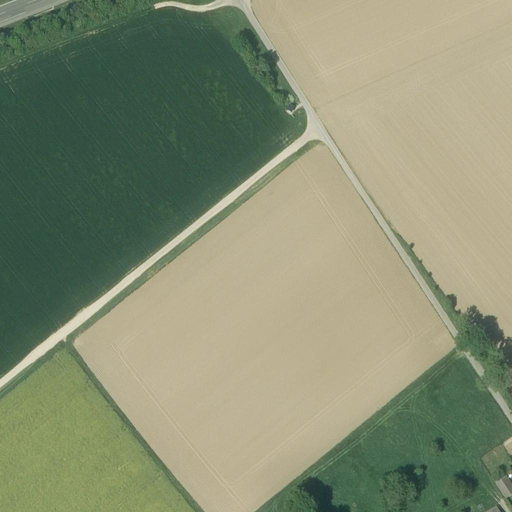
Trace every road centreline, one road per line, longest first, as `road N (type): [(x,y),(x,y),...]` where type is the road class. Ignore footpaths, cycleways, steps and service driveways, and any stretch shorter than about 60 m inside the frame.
road 1 (track): [(238,0),(511,419)]
road 2 (track): [(317,126),(0,384)]
road 3 (track): [(0,72),(158,4),(198,9),(232,0)]
road 4 (track): [(60,336),(195,511)]
